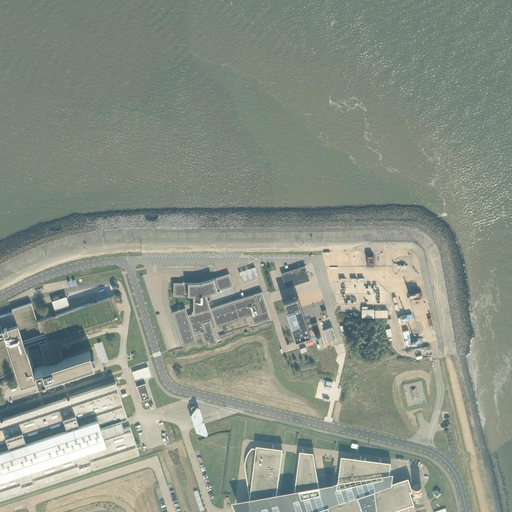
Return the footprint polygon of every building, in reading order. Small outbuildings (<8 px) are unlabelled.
[(306,265),(294,269),(282,273),(287,287),(310,279),(306,265)] [(239,271),(242,281),(257,276),(254,266),(239,271)] [(206,294),(233,285),(229,273),(202,282),(201,282),(200,282),(199,282),(174,282),(174,295),(193,295),(193,313),(188,315),(185,307),(172,311),(183,345),(196,340),(193,331),(200,329),(201,331),(204,342),(208,340),(210,344),(209,344),(217,342),(216,342),(215,338),(216,338),(212,325),(215,324),(216,326),(251,314),(254,324),(271,318),(262,291),(210,308),(209,304),(211,304),(211,303),(210,304),(209,300),(210,300),(208,300),(206,294)] [(116,302),(117,302),(117,301),(122,300),(121,297),(120,298),(118,293),(37,320),(31,302),(12,309),(13,311),(0,315),(0,323),(3,333),(0,334),(0,375),(15,368),(15,371),(16,370),(17,374),(18,377),(18,378),(19,378),(20,381),(19,381),(19,382),(20,381),(21,385),(28,382),(28,383),(36,380),(35,376),(36,376),(38,380),(41,379),(42,380),(45,379),(45,377),(47,376),(48,377),(49,377),(49,376),(51,375),(52,375),(93,362),(92,359),(92,358),(95,357),(93,351),(90,352),(89,350),(61,360),(59,355),(59,354),(57,348),(55,344),(56,344),(56,343),(55,343),(55,342),(114,323),(121,320),(115,302),(116,302)] [(52,300),(55,309),(69,304),(66,295),(52,300)] [(290,298),(284,300),(288,311),(294,328),(297,339),(303,337),(299,327),(302,326),(300,320),(306,318),(305,318),(304,313),(301,314),(299,308),(297,302),(296,298),(295,297),(296,297),(295,297),(290,298)] [(315,333),(317,332),(321,331),(318,322),(312,323),(315,333)] [(336,338),(336,337),(333,326),(324,329),(328,341),(336,338)] [(325,346),(324,343),(321,333),(316,335),(320,347),(325,346)] [(132,371),(135,380),(151,375),(148,366),(132,371)] [(0,418),(0,497),(24,490),(23,489),(26,488),(26,489),(90,468),(90,467),(92,466),(93,467),(139,452),(130,425),(123,427),(121,420),(127,417),(117,386),(116,381),(0,418)] [(138,389),(147,387),(145,381),(137,384),(137,385),(138,389)] [(138,389),(141,399),(150,396),(147,387),(138,389)] [(192,411),(191,413),(197,430),(206,433),(208,430),(199,405),(197,404),(196,405),(192,411)] [(406,511),(414,509),(412,501),(417,499),(421,498),(422,494),(421,492),(418,491),(417,492),(417,491),(412,493),(409,485),(388,492),(386,486),(389,486),(391,469),(342,463),(337,498),(320,495),(314,459),(300,457),(294,508),(277,506),(283,455),(253,451),(249,456),(247,462),(246,467),(246,473),(250,501),(251,501),(249,511),(406,511)] [(202,511),(205,511),(198,492),(194,493),(200,511),(202,511)]
